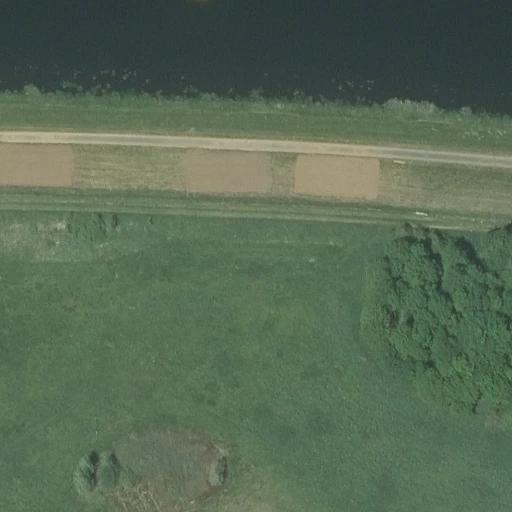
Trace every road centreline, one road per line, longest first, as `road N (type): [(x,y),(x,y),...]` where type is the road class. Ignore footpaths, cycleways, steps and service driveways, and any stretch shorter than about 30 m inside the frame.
road 1 (track): [(0,204),(511,231)]
road 2 (unclassified): [(511,161),(0,134)]
